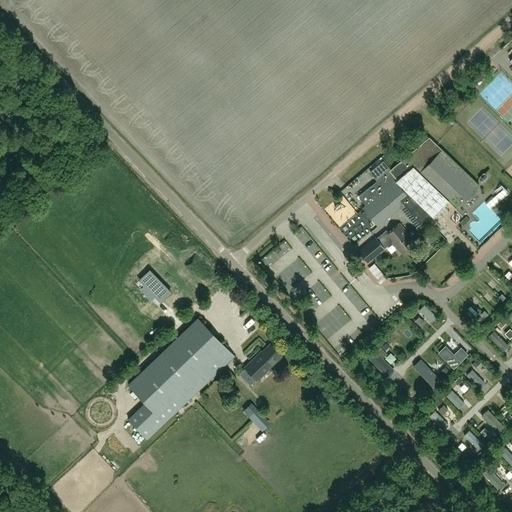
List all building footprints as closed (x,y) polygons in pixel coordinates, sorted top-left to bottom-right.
[(511,83),(502,73),(481,94),(506,118),(511,112),(511,83)] [(418,231),(429,222),(428,222),(449,200),(458,191),(465,199),(479,185),(429,137),(391,169),(377,181),(359,196),(366,205),(363,208),(378,226),(399,208),(418,231)] [(370,172),(377,181),(391,169),(384,161),(370,172)] [(487,175),(485,173),(483,173),(479,178),(479,179),(481,181),(482,181),(487,176),(487,175)] [(371,231),(376,227),(372,222),(367,226),(371,231)] [(352,234),(356,227),(349,223),(345,230),(352,234)] [(358,252),(367,263),(384,248),(391,241),(401,252),(414,241),(399,223),(388,233),(386,230),(376,239),(375,238),(358,252)] [(376,265),(371,269),(380,280),(385,276),(376,265)] [(140,279),(145,283),(156,295),(161,301),(170,292),(150,270),(140,279)] [(472,294),(468,298),(484,313),(488,309),(472,294)] [(393,313),(401,308),(397,302),(389,307),(393,313)] [(431,320),(436,314),(426,306),(421,312),(431,320)] [(369,310),(364,314),(368,320),(373,316),(369,310)] [(146,439),(164,422),(234,356),(198,318),(128,385),(145,403),(128,419),(146,439)] [(423,329),(428,324),(423,319),(418,324),(423,329)] [(405,342),(411,337),(407,333),(411,329),(404,322),(390,335),(398,343),(402,339),(405,342)] [(282,356),(270,344),(262,352),(261,352),(244,368),(257,380),(282,356)] [(459,346),(452,353),(446,347),(440,353),(454,367),(467,354),(459,346)] [(371,360),(391,380),(397,373),(378,354),(371,360)] [(399,368),(403,363),(393,356),(389,360),(399,368)] [(421,372),(436,384),(442,377),(427,365),(421,372)] [(251,404),(244,410),(249,416),(262,430),(269,423),(256,410),(251,404)] [(446,405),(441,408),(445,415),(450,412),(446,405)] [(433,417),(445,432),(451,427),(440,412),(433,417)] [(473,432),(467,437),(477,450),(483,445),(473,432)]
